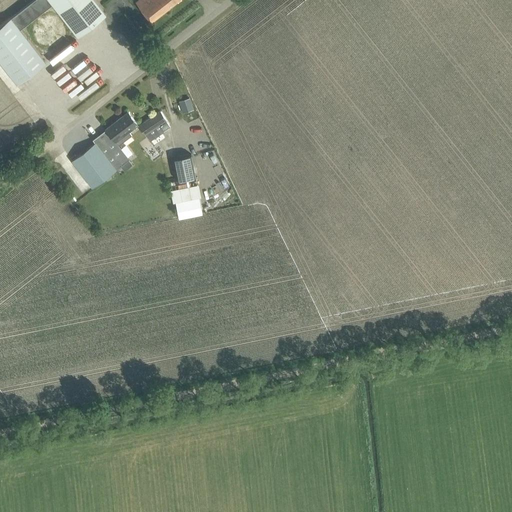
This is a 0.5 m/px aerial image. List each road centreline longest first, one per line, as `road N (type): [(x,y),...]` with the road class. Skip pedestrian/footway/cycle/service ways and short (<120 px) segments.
road 1 (track): [(0,436),(511,329)]
road 2 (unclassified): [(45,146),(232,0)]
